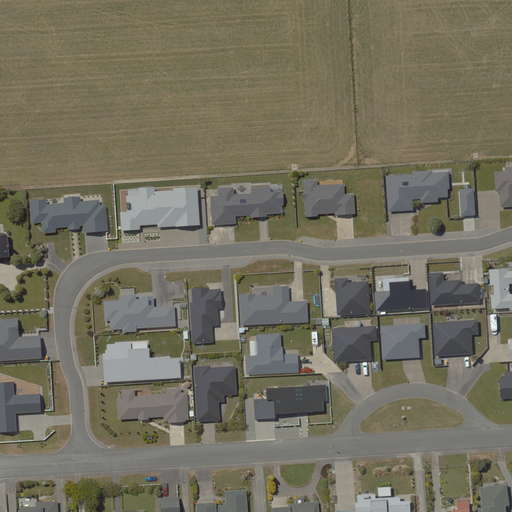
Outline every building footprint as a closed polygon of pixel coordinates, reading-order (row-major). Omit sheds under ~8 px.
[(449,171),(388,172),(388,209),(412,209),(412,197),(420,197),(420,201),(437,201),(437,196),(450,196),(449,171)] [(315,177),(302,178),(304,214),(317,213),(317,211),(332,211),(332,213),(354,212),(353,191),(342,191),(342,182),(316,183),(315,177)] [(215,193),(210,194),(211,219),(218,219),(218,221),(234,221),(234,218),(237,217),(236,214),(248,214),(248,217),(259,217),(259,215),(267,214),(267,212),(280,211),(280,201),(283,201),(283,189),(270,190),(269,184),(252,185),(252,191),(247,191),(247,188),(237,189),(237,191),(233,191),(233,186),(220,186),(220,190),(215,191),(215,193)] [(477,212),(475,187),(458,189),(460,213),(477,212)] [(488,208),(487,191),(479,191),(480,208),(488,208)] [(44,197),(29,198),(31,222),(40,222),(40,233),(57,232),(56,227),(69,226),(69,231),(79,230),(78,225),(81,225),(82,233),(89,233),(88,229),(101,228),(101,231),(107,231),(105,202),(99,203),(99,198),(80,199),(80,194),(69,195),(69,201),(45,203),(44,197)] [(0,256),(9,256),(7,229),(0,229),(0,256)] [(492,263),(488,264),(489,282),(494,282),(494,293),(491,293),(492,307),(509,306),(509,309),(511,309),(511,259),(505,260),(506,264),(499,265),(499,258),(491,259),(492,263)] [(443,272),(430,272),(430,284),(427,284),(427,307),(457,307),(457,303),(480,303),(480,283),(462,283),(462,280),(443,280),(443,272)] [(372,311),(370,278),(349,280),(349,276),(338,277),(340,313),(372,311)] [(192,293),(188,293),(190,342),(212,341),(211,329),(217,328),(216,307),(222,307),(221,287),(208,288),(208,283),(192,284),(192,293)] [(240,294),(241,322),(306,320),(306,298),(288,299),(288,284),(273,284),(273,293),(240,294)] [(120,297),(103,297),(103,318),(108,318),(109,326),(120,326),(120,329),(136,329),(136,325),(172,324),(172,304),(153,305),(153,293),(132,293),(132,289),(120,290),(120,297)] [(0,359),(42,357),(41,331),(20,332),(19,315),(0,316),(0,359)] [(478,320),(435,320),(436,357),(448,357),(448,354),(471,354),(471,338),(478,338),(478,320)] [(334,330),(330,330),(332,359),(335,358),(335,360),(371,357),(370,344),(375,343),(374,324),(333,326),(334,330)] [(245,353),(245,372),(298,370),(297,349),(281,350),(281,331),(257,332),(257,335),(248,336),(249,353),(245,353)] [(235,364),(195,365),(196,417),(220,417),(220,398),(236,397),(235,364)] [(506,377),(499,377),(500,397),(511,396),(511,369),(506,370),(506,377)] [(122,393),(116,394),(117,416),(137,415),(138,418),(148,417),(148,415),(162,414),(163,418),(187,417),(186,390),(181,391),(181,386),(167,387),(167,389),(134,392),(134,386),(122,387),(122,393)] [(508,480),(479,483),(482,505),(477,505),(477,511),(507,511),(507,507),(511,507),(508,480)] [(195,498),(195,511),(245,511),(244,487),(222,489),(223,500),(215,501),(215,497),(195,498)] [(179,511),(179,495),(158,496),(159,511),(179,511)] [(58,511),(57,496),(35,497),(35,502),(19,503),(19,511),(58,511)] [(341,511),(407,511),(407,502),(399,502),(399,499),(355,500),(355,511),(341,511)] [(471,511),(471,499),(450,500),(451,507),(430,508),(429,511),(471,511)] [(318,511),(318,500),(271,503),(271,511),(318,511)]
